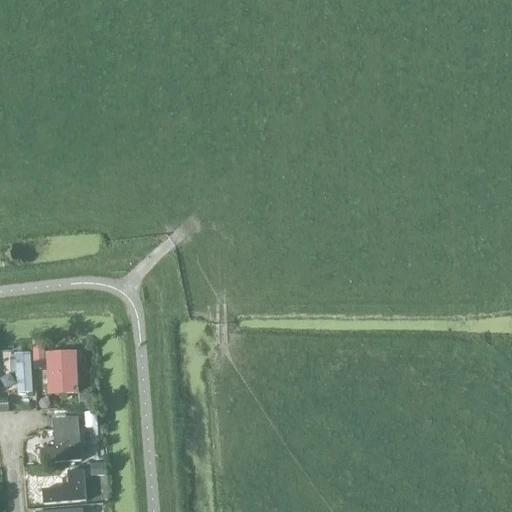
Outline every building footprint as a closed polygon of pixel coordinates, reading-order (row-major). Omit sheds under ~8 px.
[(77,355),(46,356),(47,397),(78,396),(77,355)] [(31,395),(30,356),(15,356),(15,358),(8,358),(9,376),(15,376),(16,396),(31,395)] [(76,409),(75,400),(54,400),(54,409),(76,409)] [(103,416),(82,417),(83,435),(104,435),(103,416)] [(80,431),(79,418),(64,419),(65,432),(80,431)] [(79,459),(79,445),(34,448),(35,462),(79,459)] [(85,501),(83,473),(40,476),(42,504),(85,501)]
